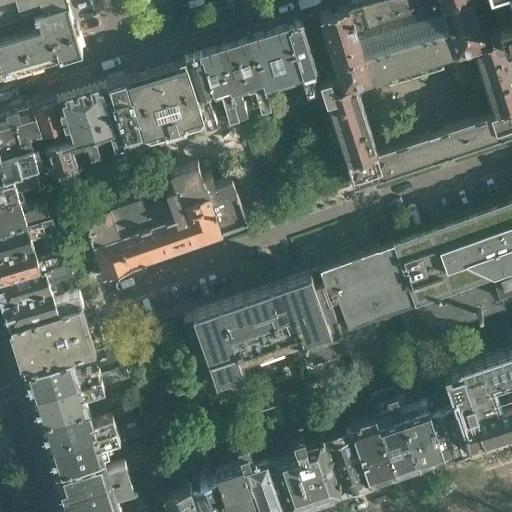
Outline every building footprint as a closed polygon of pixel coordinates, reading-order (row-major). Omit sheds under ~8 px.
[(0,0),(0,21),(68,0),(67,0),(0,0)] [(0,72),(81,48),(72,17),(73,17),(68,0),(0,21),(0,72)] [(360,0),(319,13),(337,74),(320,79),(353,180),(354,182),(511,128),(511,58),(508,48),(507,49),(504,40),(506,40),(502,28),(487,32),(477,2),(482,0),(360,0)] [(511,0),(492,0),(502,28),(506,40),(511,37),(511,0)] [(316,66),(312,51),(302,18),(287,23),(301,70),(307,90),(317,87),(312,71),(316,70),(315,66),(316,66)] [(301,70),(287,23),(249,35),(264,81),(301,70)] [(264,81),(249,35),(233,39),(246,80),(253,77),(262,104),(270,101),(264,81)] [(246,80),(233,39),(217,44),(238,111),(247,109),(239,82),(246,80)] [(238,111),(217,44),(201,49),(201,50),(211,81),(219,79),(229,114),(238,111)] [(215,119),(204,84),(211,81),(201,50),(185,55),(205,121),(215,119)] [(205,121),(185,55),(125,73),(142,127),(146,140),(205,121)] [(142,127),(125,73),(105,79),(121,134),(142,127)] [(121,134),(105,79),(88,84),(102,132),(110,130),(115,146),(124,143),(121,134)] [(102,132),(88,84),(72,89),(86,135),(87,139),(92,153),(100,150),(96,134),(102,132)] [(77,162),(70,139),(86,135),(72,89),(56,94),(65,122),(69,135),(46,142),(44,139),(40,140),(46,160),(49,159),(52,169),(77,162)] [(65,122),(56,94),(32,102),(40,130),(65,122)] [(40,130),(32,102),(13,107),(0,111),(0,142),(6,140),(8,149),(27,144),(32,142),(29,133),(40,130)] [(92,153),(87,139),(79,141),(83,155),(92,153)] [(1,151),(0,146),(0,173),(33,164),(27,144),(8,149),(1,151)] [(246,217),(230,171),(213,177),(211,172),(202,175),(196,159),(168,169),(172,182),(139,193),(138,191),(109,202),(108,200),(81,209),(88,231),(81,233),(94,271),(144,254),(144,253),(246,217)] [(0,198),(18,193),(15,184),(37,177),(33,164),(0,173),(0,198)] [(0,224),(62,205),(58,192),(22,203),(18,193),(0,198),(0,224)] [(511,195),(392,239),(393,239),(357,252),(356,250),(350,252),(351,254),(319,265),(331,299),(339,296),(349,323),(377,314),(384,318),(391,315),(392,312),(398,316),(401,314),(410,338),(511,303),(511,195)] [(30,230),(66,218),(62,205),(0,224),(0,249),(33,240),(30,230)] [(0,274),(65,255),(61,242),(36,250),(33,240),(0,249),(0,274)] [(54,283),(51,274),(75,267),(71,253),(65,255),(0,274),(0,288),(3,298),(54,283)] [(353,362),(331,299),(319,265),(184,313),(201,362),(210,388),(229,382),(232,390),(258,381),(246,344),(254,341),(258,350),(288,340),(294,357),(309,352),(312,361),(320,359),(325,372),(353,362)] [(54,283),(3,298),(11,324),(13,323),(12,322),(76,302),(76,303),(78,303),(78,302),(92,298),(88,286),(81,288),(80,285),(69,288),(66,280),(54,283)] [(94,306),(92,298),(78,302),(78,303),(76,303),(76,302),(12,322),(13,323),(11,324),(13,332),(16,341),(18,341),(37,335),(37,336),(82,323),(82,322),(84,321),(84,322),(97,318),(94,306)] [(97,318),(84,322),(84,321),(82,322),(82,323),(37,336),(37,335),(18,341),(16,341),(24,366),(24,367),(70,353),(117,338),(116,337),(110,319),(105,317),(97,319),(97,318)] [(186,344),(183,335),(171,339),(174,348),(186,344)] [(511,347),(444,370),(450,389),(468,445),(502,433),(511,430),(511,347)] [(32,393),(96,373),(92,360),(74,366),(70,353),(24,367),(32,393)] [(420,461),(401,406),(394,386),(385,359),(358,368),(368,394),(374,414),(393,470),(393,471),(395,470),(418,462),(420,462),(420,461)] [(86,404),(82,392),(100,386),(96,373),(32,393),(40,419),(86,404)] [(320,396),(339,389),(336,380),(308,389),(309,395),(312,402),(321,399),(320,396)] [(469,445),(468,445),(450,389),(427,397),(445,453),(469,445)] [(324,439),(312,402),(309,395),(256,412),(268,450),(287,505),(340,488),(324,439)] [(445,453),(427,397),(401,406),(420,461),(442,454),(445,453)] [(48,444),(113,424),(109,410),(90,417),(86,404),(40,419),(48,444)] [(230,423),(227,414),(201,422),(204,431),(230,423)] [(393,470),(374,414),(358,419),(356,414),(348,416),(349,420),(368,479),(370,478),(370,477),(393,470)] [(368,479),(349,420),(344,421),(347,431),(324,439),(340,488),(368,479)] [(102,456),(98,443),(117,437),(113,424),(48,444),(57,470),(102,456)] [(266,511),(287,505),(268,450),(256,454),(250,438),(236,442),(242,459),(259,511),(266,511)] [(229,511),(218,475),(203,480),(196,460),(192,461),(189,454),(181,457),(188,478),(199,511),(229,511)] [(64,494),(130,473),(126,460),(105,467),(102,456),(57,470),(62,486),(61,486),(64,494)] [(259,511),(242,459),(216,468),(218,475),(229,511),(259,511)] [(97,511),(118,506),(114,493),(134,486),(130,473),(64,494),(67,504),(69,511),(97,511)] [(199,511),(188,478),(184,479),(186,486),(163,493),(169,511),(199,511)]
